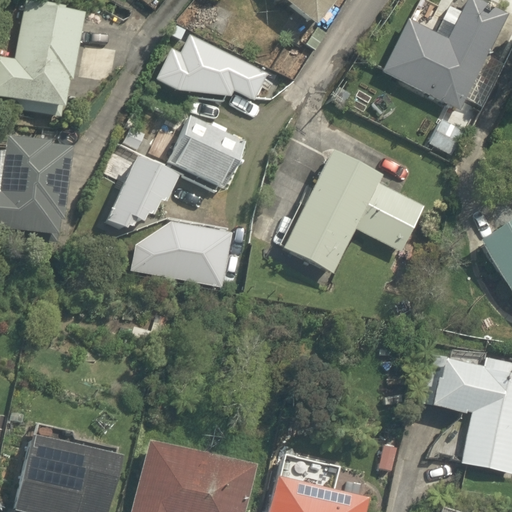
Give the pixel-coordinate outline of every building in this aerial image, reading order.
[(0,58),(0,99),(8,101),(6,108),(54,117),(55,110),(59,110),(64,81),(68,82),(80,16),(61,12),(62,8),(21,0),(10,61),(0,58)] [(274,0),(312,29),(335,0),(274,0)] [(377,74),(456,113),(462,101),(479,109),(502,64),(485,56),(505,16),(472,0),(463,0),(456,13),(446,8),(440,21),(451,26),(444,40),(404,21),(377,74)] [(166,166),(221,192),(242,146),(189,122),(193,112),(174,104),(155,146),(171,154),(166,166)] [(426,149),(449,161),(462,133),(439,122),(426,149)] [(0,235),(52,242),(54,222),(60,223),(68,151),(44,148),(45,143),(3,138),(0,160),(0,235)] [(276,252),(326,278),(351,231),(397,255),(421,209),(374,186),(378,179),(327,153),(276,252)] [(90,213),(84,229),(99,234),(104,219),(90,213)] [(423,217),(418,233),(432,237),(437,221),(423,217)] [(511,217),(473,244),(511,302),(511,217)] [(511,372),(508,371),(509,367),(480,361),(478,371),(438,363),(434,383),(431,382),(426,409),(462,416),(462,414),(468,415),(457,466),(510,476),(511,468),(511,372)] [(31,425),(9,511),(103,511),(116,461),(111,459),(113,452),(68,441),(70,435),(31,425)] [(240,511),(250,468),(144,444),(128,511),(240,511)] [(389,473),(393,450),(380,447),(376,471),(389,473)] [(270,480),(262,511),(360,511),(364,501),(329,493),(334,471),(282,459),(277,481),(270,480)]
